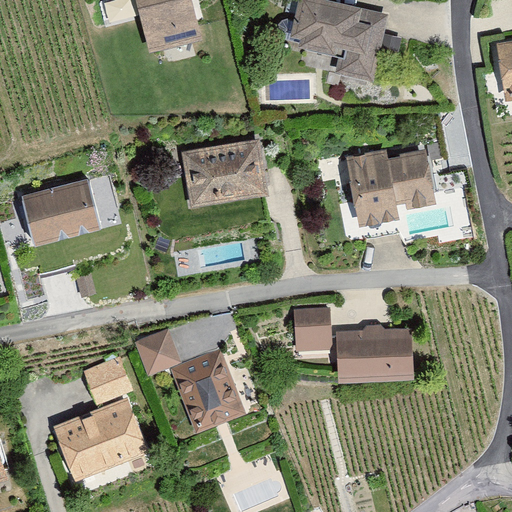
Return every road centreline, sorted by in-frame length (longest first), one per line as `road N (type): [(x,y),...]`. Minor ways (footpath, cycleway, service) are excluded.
road 1 (residential): [(499,274),(274,288),(0,338)]
road 2 (residential): [(454,0),(499,274)]
